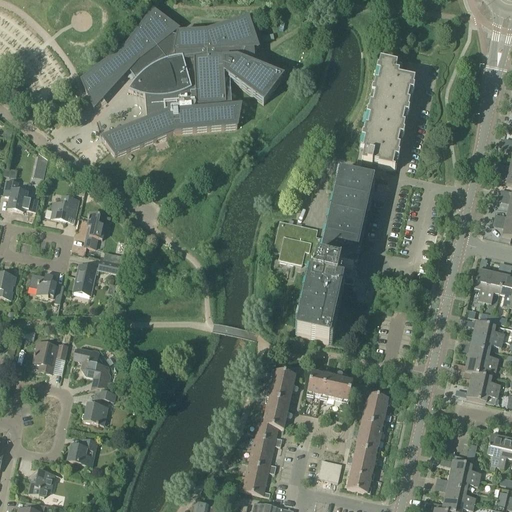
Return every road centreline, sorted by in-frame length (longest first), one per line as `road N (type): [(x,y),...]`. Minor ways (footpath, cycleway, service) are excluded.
road 1 (residential): [(394,180),(375,260),(413,267),(431,189)]
road 2 (residential): [(154,232),(0,112)]
road 3 (residential): [(13,452),(49,459),(65,400),(20,386),(10,427)]
road 4 (residential): [(0,258),(58,268),(65,248),(63,240),(6,229),(0,251)]
road 5 (residential): [(400,511),(430,375)]
road 6 (residential): [(430,375),(459,246)]
road 7 (residential): [(310,221),(326,166),(394,180)]
